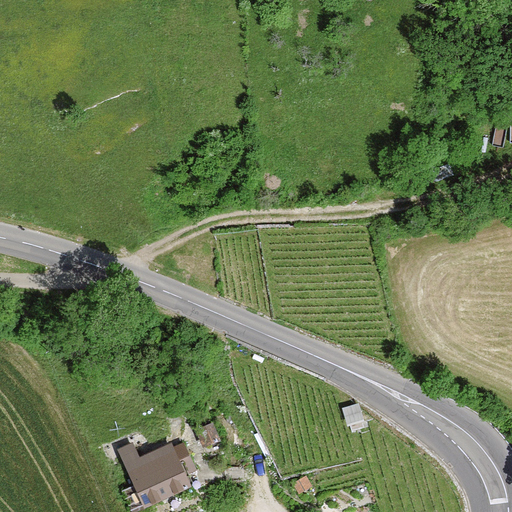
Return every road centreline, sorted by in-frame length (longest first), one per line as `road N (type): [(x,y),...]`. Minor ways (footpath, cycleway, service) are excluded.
road 1 (tertiary): [(499,511),(476,456),(421,409),(155,287),(0,237)]
road 2 (track): [(116,273),(221,220),(412,203),(511,167)]
